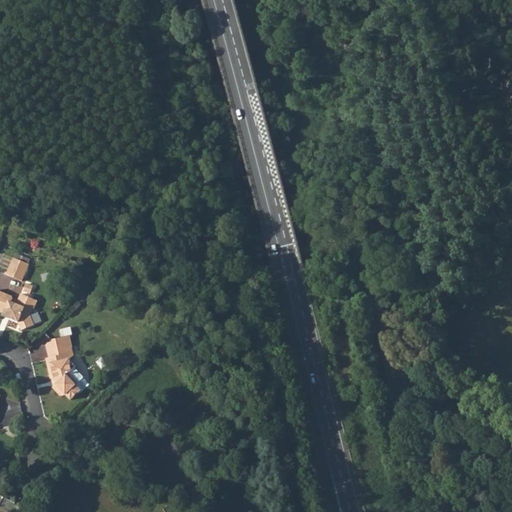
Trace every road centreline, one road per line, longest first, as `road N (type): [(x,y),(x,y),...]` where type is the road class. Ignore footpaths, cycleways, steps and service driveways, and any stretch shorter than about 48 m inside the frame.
road 1 (unclassified): [(305,511),(280,391),(237,294),(262,263),(337,241),(364,249),(372,261),(415,511)]
road 2 (trunk): [(210,0),(336,511)]
road 3 (trunk): [(351,511),(229,0)]
road 4 (residential): [(25,511),(37,419),(21,356),(0,347)]
